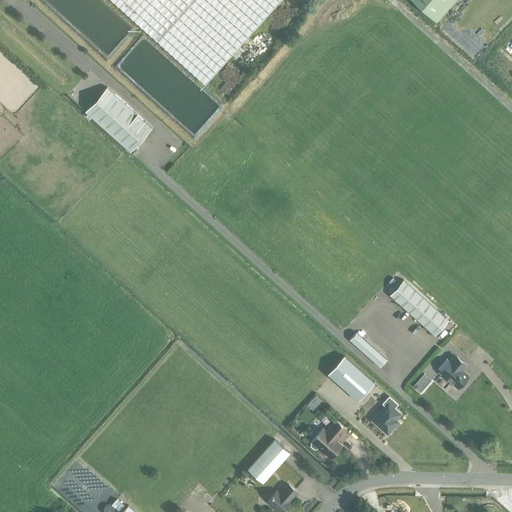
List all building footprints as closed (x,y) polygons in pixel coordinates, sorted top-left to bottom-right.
[(112,0),(206,84),(280,0),(112,0)] [(411,0),(436,22),(456,0),(411,0)] [(511,12),(511,0),(473,0),(462,13),(490,38),(511,12)] [(107,86),(84,112),(129,152),(152,127),(107,86)] [(403,279),(390,294),(435,335),(448,319),(403,279)] [(350,339),(380,366),(387,359),(357,332),(350,339)] [(374,382),(344,355),(328,373),(358,400),(374,382)] [(450,360),(440,371),(458,387),(468,376),(461,369),(465,364),(456,355),(451,360),(450,360)] [(431,379),(424,373),(413,385),(421,392),(431,379)] [(313,409),(322,400),(316,395),(307,404),(313,409)] [(394,408),(398,403),(389,395),(382,403),(385,406),(372,420),(387,433),(395,426),(392,423),(400,413),(394,408)] [(318,446),(331,457),(342,445),(339,442),(349,431),(336,419),(326,430),(323,427),(311,440),(313,441),(311,443),(311,445),(314,448),(317,448),(318,446)] [(263,481),(290,451),(275,438),(248,468),(263,481)] [(289,500),(298,491),(289,483),(280,493),(277,490),(268,500),(281,511),(282,511),(291,502),(289,500)] [(136,511),(128,504),(126,506),(117,498),(111,504),(119,511),(136,511)]
